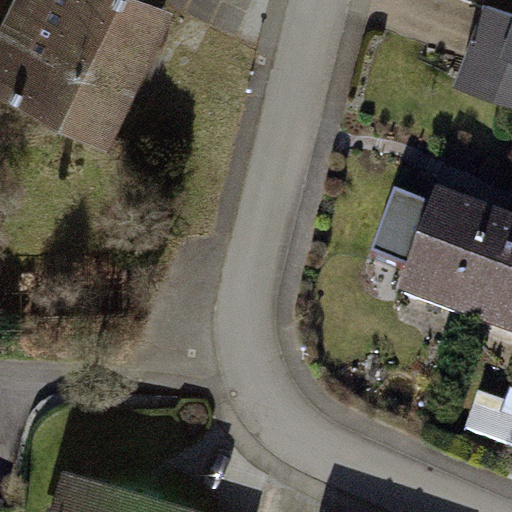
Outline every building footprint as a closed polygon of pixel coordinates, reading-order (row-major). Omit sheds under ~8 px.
[(23,0),(0,52),(0,85),(105,131),(162,0),(23,0)] [(511,23),(488,15),(465,80),(511,97),(511,23)] [(410,303),(481,328),(511,241),(511,234),(443,210),(410,303)] [(511,241),(481,328),(511,339),(511,241)] [(475,434),(511,442),(511,409),(483,403),(475,434)] [(192,511),(69,472),(55,511),(192,511)]
